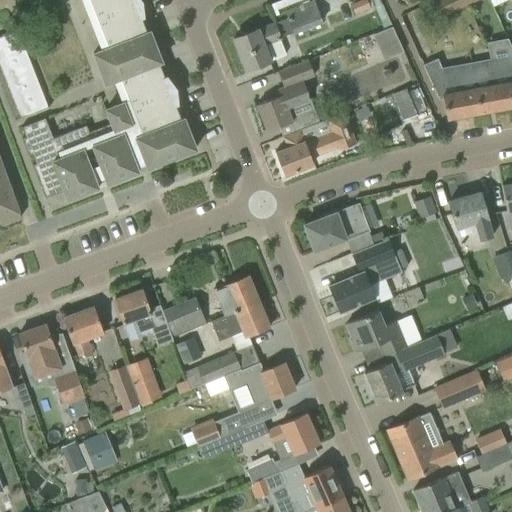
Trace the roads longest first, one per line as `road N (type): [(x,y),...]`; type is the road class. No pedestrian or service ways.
road 1 (unclassified): [(396,511),(267,202)]
road 2 (unclassified): [(267,202),(409,158),(511,139)]
road 3 (unclassified): [(267,202),(185,4)]
road 4 (residential): [(35,229),(146,193),(167,237)]
road 5 (unclassified): [(53,279),(167,237)]
